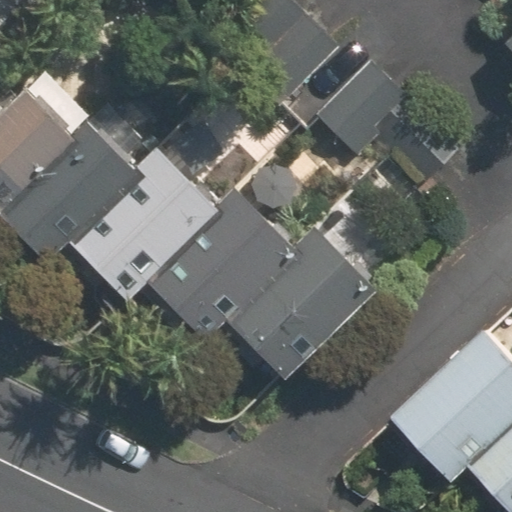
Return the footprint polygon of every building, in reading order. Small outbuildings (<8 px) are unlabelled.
[(240,0),(192,46),(226,81),(301,9),(291,0),(240,0)] [(511,1),(483,31),(511,59),(511,1)] [(335,44),(301,9),(226,81),(260,116),(335,44)] [(375,58),(318,113),(355,151),(378,129),(423,175),(457,143),(375,58)] [(67,132),(19,84),(0,102),(0,210),(49,259),(68,240),(127,298),(145,279),(204,337),(225,316),(280,370),(371,280),(307,217),(284,240),(223,179),(204,198),(146,139),(125,160),(82,117),(67,132)] [(402,419),(459,479),(475,464),(511,429),(511,350),(495,332),(402,419)] [(511,429),(475,464),(511,504),(511,429)]
